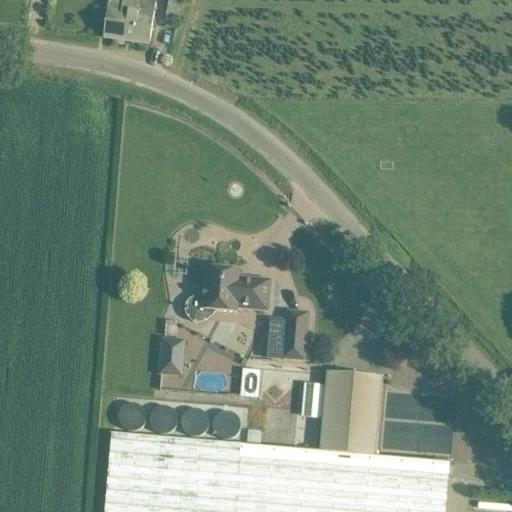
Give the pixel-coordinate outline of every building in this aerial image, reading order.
[(150,45),(153,26),(156,2),(140,0),(109,0),(104,39),(150,45)] [(167,30),(176,32),(180,10),(170,8),(167,30)] [(201,289),(199,311),(237,314),(238,310),(268,313),(271,282),(240,279),(241,274),(241,272),(207,270),(205,289),(201,289)] [(305,363),(309,315),(288,313),(284,361),(305,363)] [(158,375),(183,376),(185,339),(160,338),(158,375)] [(259,400),(262,373),(243,371),(241,399),(259,400)] [(376,459),(383,379),(327,374),(320,454),(112,436),(105,511),(446,511),(450,465),(376,459)] [(220,411),(220,399),(200,399),(200,411),(220,411)] [(118,435),(141,436),(141,405),(119,404),(118,435)] [(206,443),(207,427),(169,423),(167,439),(206,443)]
